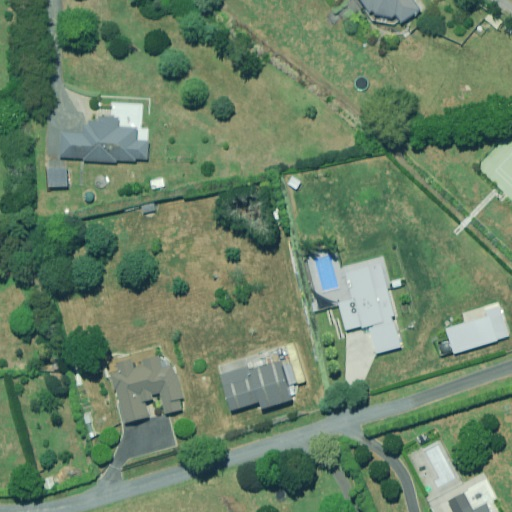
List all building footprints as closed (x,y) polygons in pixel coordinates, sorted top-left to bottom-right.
[(363,0),(379,24),(398,27),(405,24),(423,12),(415,0),(363,0)] [(121,120),(99,120),(99,123),(88,123),(88,135),(62,134),(62,159),(83,160),(83,163),(150,164),(150,143),(139,143),(139,129),(120,129),(121,120)] [(69,169),(50,170),(51,188),(70,188),(69,169)] [(304,183),(293,177),(288,186),(298,192),(304,183)] [(355,301),(348,303),(345,289),(319,295),(322,313),(343,308),(348,332),(364,329),(365,334),(373,332),(378,354),(404,349),(391,291),(408,288),(406,279),(389,283),(384,260),(347,268),(355,301)] [(510,338),(501,308),(487,312),(489,318),(481,320),(449,330),(457,355),(510,338)] [(168,416),(186,411),(184,402),(186,401),(176,366),(165,369),(161,358),(144,362),(146,367),(135,370),(133,361),(121,364),(124,373),(113,376),(127,425),(150,418),(147,405),(156,402),(154,397),(162,394),(168,416)] [(295,402),(293,397),(298,396),(295,385),(298,384),(291,360),(253,371),(252,368),(223,376),(233,412),(262,404),(264,410),(295,402)] [(492,511),(489,505),(475,511),(466,494),(451,502),(455,511),(492,511)]
